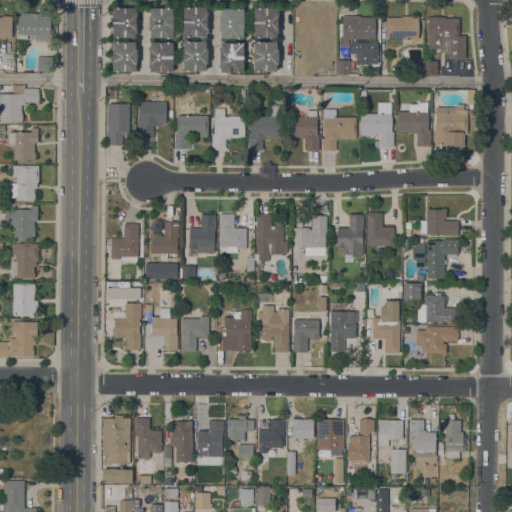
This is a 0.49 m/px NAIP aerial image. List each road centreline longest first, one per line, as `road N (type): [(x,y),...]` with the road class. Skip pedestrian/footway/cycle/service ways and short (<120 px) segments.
road 1 (residential): [(488,511),(488,0)]
road 2 (residential): [(511,388),(77,385)]
road 3 (secondary): [(75,511),(80,91)]
road 4 (residential): [(490,180),(150,182)]
